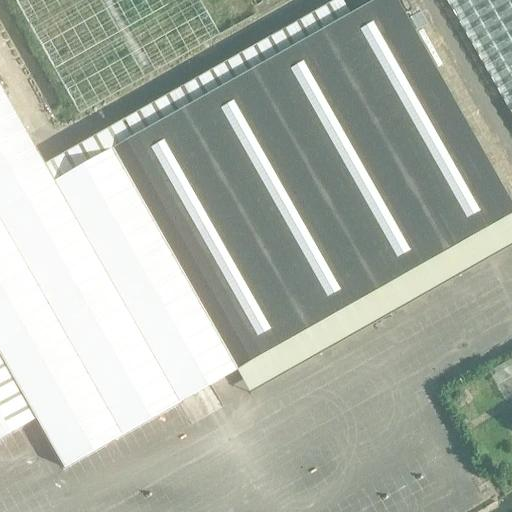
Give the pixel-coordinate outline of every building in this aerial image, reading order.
[(197,0),(13,0),(79,115),(218,36),(197,0)] [(511,246),(511,206),(395,0),(376,0),(112,149),(236,370),(250,394),(511,246)] [(511,0),(444,0),(511,118),(511,0)] [(112,149),(49,184),(0,97),(0,357),(35,419),(62,468),(236,370),(112,149)] [(0,438),(35,419),(0,357),(0,438)] [(454,393),(453,398),(455,402),(459,404),(464,401),(465,397),(463,393),(458,391),(454,393)]
